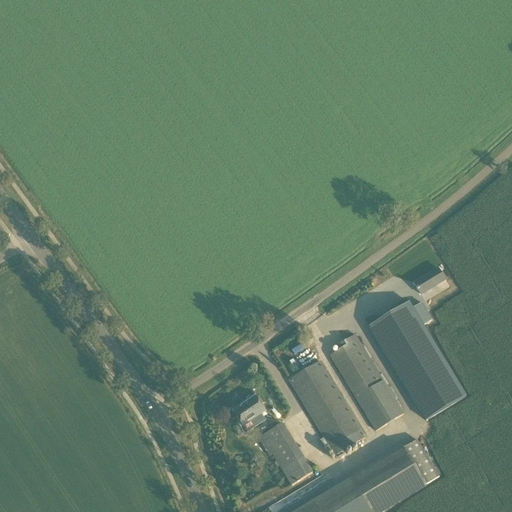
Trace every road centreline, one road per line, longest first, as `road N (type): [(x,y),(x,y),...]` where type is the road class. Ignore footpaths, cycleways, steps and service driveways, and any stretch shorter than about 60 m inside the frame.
road 1 (unclassified): [(155,412),(434,212),(511,145)]
road 2 (tertiary): [(155,412),(32,238)]
